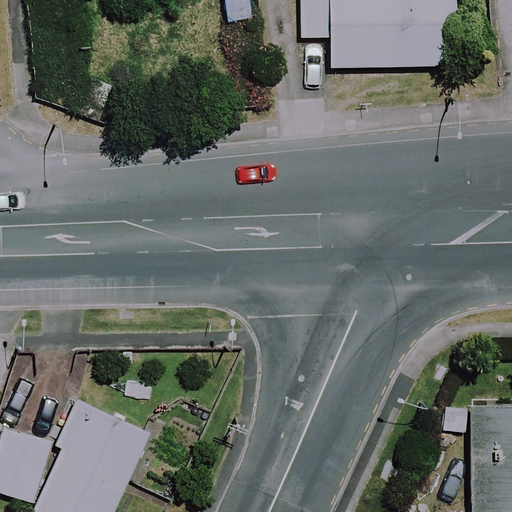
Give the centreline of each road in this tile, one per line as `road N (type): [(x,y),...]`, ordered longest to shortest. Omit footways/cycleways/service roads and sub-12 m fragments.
road 1 (secondary): [(355,248),(220,249),(123,222),(0,226)]
road 2 (tertiary): [(355,248),(358,316),(269,511)]
road 3 (secondary): [(511,239),(355,248)]
